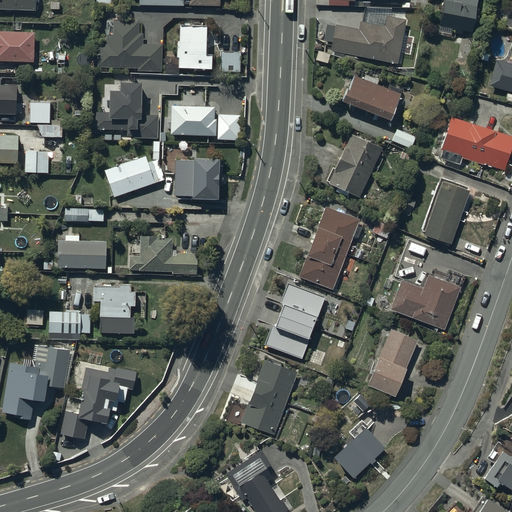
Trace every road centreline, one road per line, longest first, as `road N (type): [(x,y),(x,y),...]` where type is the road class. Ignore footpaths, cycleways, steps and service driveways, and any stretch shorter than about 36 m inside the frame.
road 1 (secondary): [(283,0),(267,185),(192,387),(131,456),(0,508)]
road 2 (residential): [(384,511),(454,415),(511,259)]
